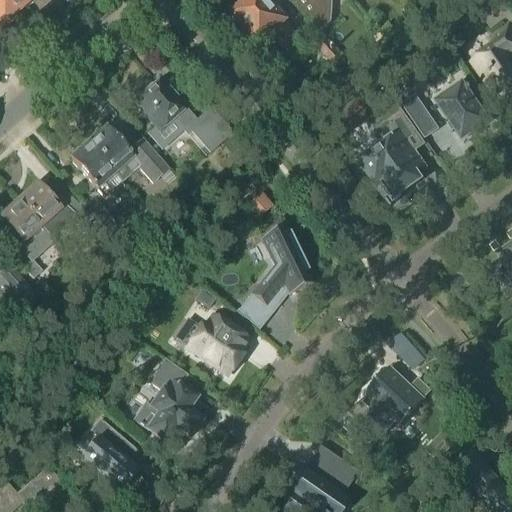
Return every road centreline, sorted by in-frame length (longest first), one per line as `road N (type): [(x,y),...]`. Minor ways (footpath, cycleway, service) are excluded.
road 1 (residential): [(206,511),(314,369),(402,271)]
road 2 (residential): [(0,122),(128,0)]
road 3 (residential): [(402,271),(511,401)]
road 4 (residential): [(402,271),(511,195)]
